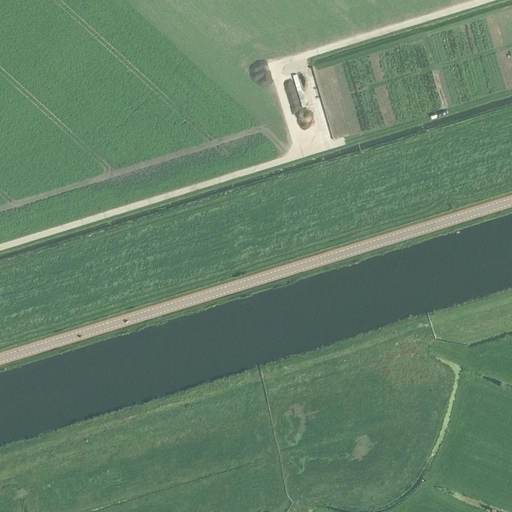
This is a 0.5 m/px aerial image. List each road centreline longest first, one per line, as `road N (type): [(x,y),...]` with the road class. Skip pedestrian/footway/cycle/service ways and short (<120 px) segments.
road 1 (track): [(486,0),(273,66),(298,154),(0,247)]
road 2 (tertiary): [(511,200),(0,359)]
